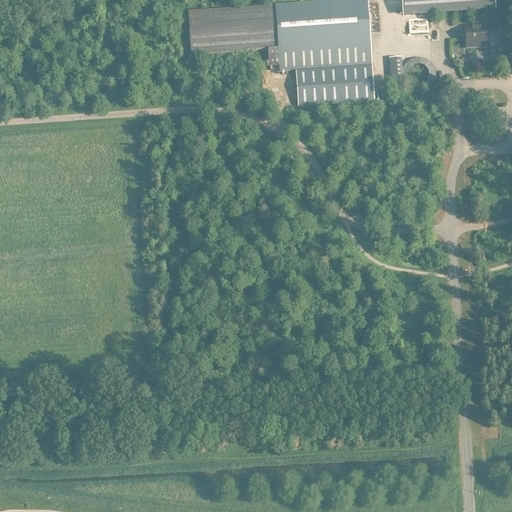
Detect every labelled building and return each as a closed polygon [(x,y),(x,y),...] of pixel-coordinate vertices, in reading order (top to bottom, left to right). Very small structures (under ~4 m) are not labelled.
[(493,0),(400,0),(401,16),(494,10),(493,0)] [(372,65),(370,42),(367,1),(276,7),(188,13),(191,55),(279,49),(281,71),(372,65)] [(466,28),(467,48),(488,47),(487,26),(466,28)] [(402,72),(402,68),(403,67),(403,62),(401,62),(395,63),(396,82),(403,82),(402,72)] [(372,67),(296,72),(299,107),(374,102),(372,67)]
